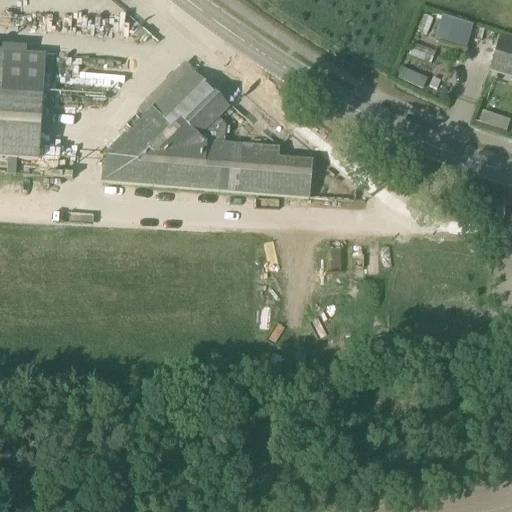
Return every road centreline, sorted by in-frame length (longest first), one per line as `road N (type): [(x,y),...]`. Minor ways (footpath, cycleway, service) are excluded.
road 1 (track): [(0,204),(455,228)]
road 2 (unclassified): [(277,63),(248,90),(394,206),(455,228),(511,232)]
road 3 (secondary): [(511,174),(435,147),(277,63)]
